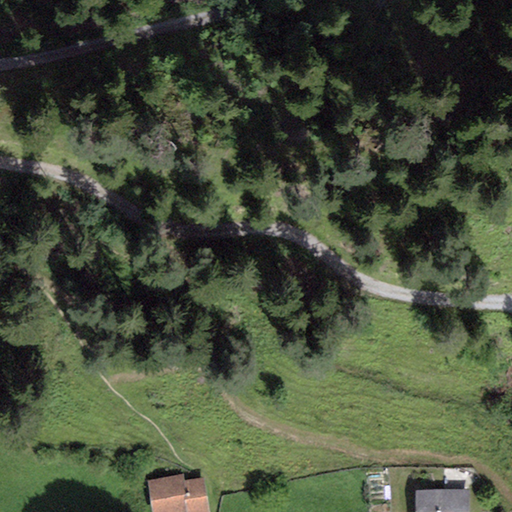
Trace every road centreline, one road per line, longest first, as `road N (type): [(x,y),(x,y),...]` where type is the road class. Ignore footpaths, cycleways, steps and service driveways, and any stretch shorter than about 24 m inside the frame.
road 1 (track): [(511,302),(378,295),(301,235),(167,230),(88,181),(0,163)]
road 2 (track): [(0,61),(130,37),(232,0)]
